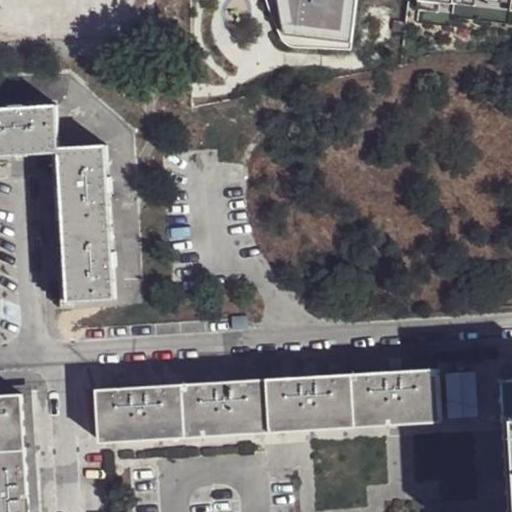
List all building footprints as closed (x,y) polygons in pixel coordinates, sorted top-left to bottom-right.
[(277,0),(283,34),(350,41),(354,0),(446,0),(455,1),(455,0),(277,0)] [(0,158),(63,154),(64,151),(59,107),(0,110),(0,158)] [(64,151),(63,154),(67,232),(115,229),(110,147),(64,151)] [(115,229),(67,232),(71,304),(119,301),(115,229)] [(446,420),(443,368),(357,373),(359,427),(446,420)] [(359,427),(357,373),(321,377),(310,377),(272,380),(275,432),(359,427)] [(272,380),(187,386),(191,438),(275,432),(272,380)] [(187,386),(102,391),(105,444),(191,438),(187,386)] [(0,455),(31,453),(27,395),(11,396),(3,397),(0,396),(0,455)] [(31,453),(0,455),(0,511),(34,511),(34,499),(36,499),(35,488),(33,488),(31,453)]
